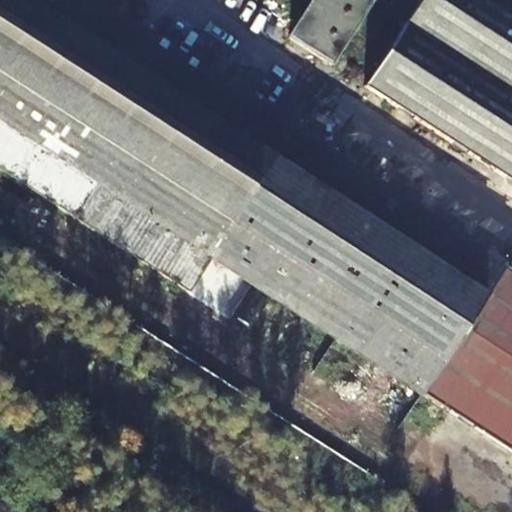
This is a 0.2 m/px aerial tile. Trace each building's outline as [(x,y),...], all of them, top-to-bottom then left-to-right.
[(0,0),(0,173),(186,297),(193,287),(209,262),(423,396),(505,267),(503,266),(494,260),(157,43),(138,30),(91,0),(0,0)] [(373,0),(312,0),(287,41),(329,69),(373,0)] [(511,185),(511,0),(419,0),(362,89),(511,185)] [(423,414),(433,421),(442,408),(431,401),(423,414)] [(437,430),(511,478),(511,452),(449,412),(437,430)]
